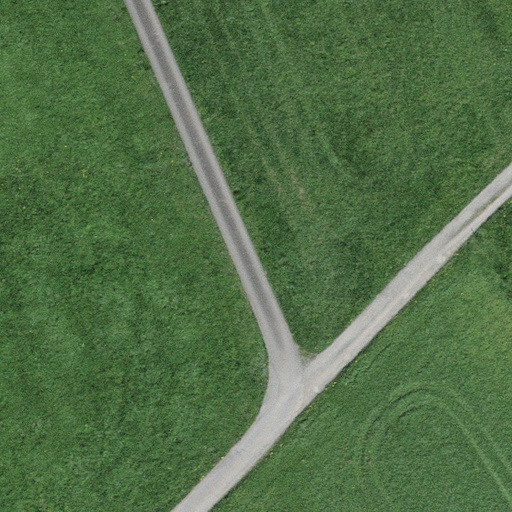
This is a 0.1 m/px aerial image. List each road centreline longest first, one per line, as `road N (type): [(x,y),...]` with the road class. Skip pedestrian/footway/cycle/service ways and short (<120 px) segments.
road 1 (track): [(511,185),(190,511)]
road 2 (track): [(132,0),(298,397)]
